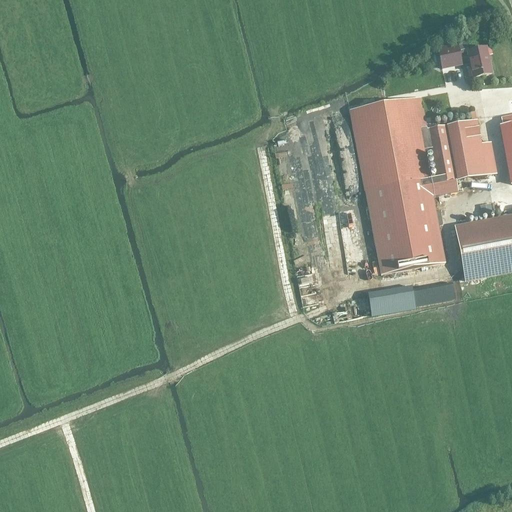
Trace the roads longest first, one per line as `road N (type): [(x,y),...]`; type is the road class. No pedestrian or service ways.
road 1 (track): [(0,443),(212,357)]
road 2 (track): [(335,71),(374,290)]
road 3 (track): [(212,357),(374,290)]
